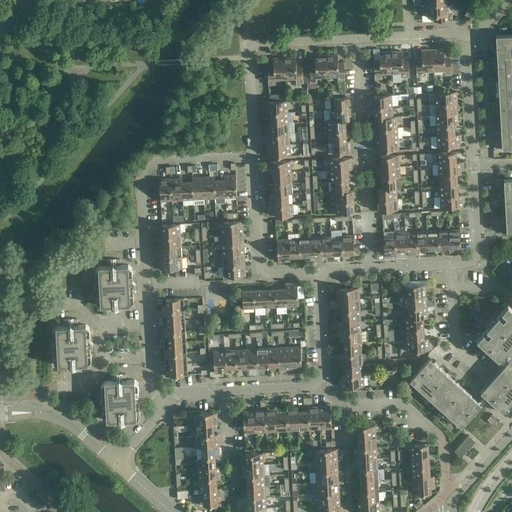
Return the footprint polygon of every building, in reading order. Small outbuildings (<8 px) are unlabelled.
[(447,3),(425,5),(426,16),(434,15),(435,21),(452,20),(452,13),(448,14),(447,3)] [(511,34),(496,35),(496,42),(495,43),(494,43),(493,44),(493,45),(511,44),(511,34)] [(511,44),(493,45),(493,46),(493,47),(494,47),(495,48),(496,48),(497,54),(511,53),(511,44)] [(416,77),(417,77),(417,78),(423,78),(423,76),(424,76),(423,72),(434,71),(432,49),(421,50),(421,58),(415,59),(416,77)] [(444,49),(432,49),(434,71),(444,71),(444,75),(451,75),(450,57),(444,57),(444,49)] [(402,51),(390,52),(392,74),(402,73),(402,77),(409,77),(408,59),(402,59),(402,51)] [(380,61),(374,61),(374,79),(382,79),(381,74),(392,74),(390,52),(379,52),(380,61)] [(511,53),(497,54),(497,64),(511,63),(511,53)] [(309,64),(310,82),(317,82),(317,78),(327,77),(326,55),(315,56),(315,64),(309,64)] [(337,55),(326,55),(327,77),(338,77),(338,81),(345,81),(344,63),(338,63),(337,55)] [(273,66),(267,67),(268,85),(275,84),(275,80),(285,80),(284,57),(273,58),(273,66)] [(295,57),(284,57),(285,80),(296,79),(296,83),(303,83),(302,65),(296,65),(295,57)] [(511,63),(497,64),(498,73),(511,72),(511,63)] [(511,72),(498,73),(498,83),(511,81),(511,72)] [(511,81),(498,83),(499,92),(511,91),(511,81)] [(434,92),(435,104),(453,103),(452,91),(434,92)] [(511,91),(499,92),(499,101),(511,100),(511,91)] [(391,95),(376,96),(373,96),(374,107),(388,106),(392,106),(391,95)] [(348,97),(334,98),(330,98),(330,109),(349,108),(348,97)] [(287,100),(270,101),(265,102),(265,113),(288,112),(287,100)] [(511,100),(499,101),(500,111),(511,109),(511,100)] [(453,103),(435,104),(435,114),(453,113),(453,103)] [(388,106),(374,107),(374,118),(379,118),(388,117),(388,106)] [(349,108),(330,109),(331,120),(345,119),(349,119),(349,108)] [(511,109),(500,111),(500,120),(511,119),(511,109)] [(288,112),(265,113),(265,114),(270,113),(270,123),(288,122),(288,112)] [(453,113),(435,114),(436,125),(454,124),(453,113)] [(396,117),(388,117),(379,118),(379,128),(397,127),(396,117)] [(345,119),(331,120),(327,120),(328,131),(346,130),(345,119)] [(511,119),(500,120),(501,129),(511,128),(511,119)] [(288,122),(270,123),(271,134),(285,134),(289,133),(288,122)] [(454,124),(436,125),(437,136),(454,135),(454,124)] [(397,127),(379,128),(380,139),(375,139),(375,140),(393,138),(398,138),(397,127)] [(511,128),(501,129),(501,139),(511,138),(511,128)] [(346,130),(328,131),(328,143),(332,142),(346,141),(346,130)] [(285,134),(271,134),(271,145),(285,144),(285,134)] [(454,135),(437,136),(437,147),(459,146),(459,135),(454,135)] [(393,138),(375,140),(376,151),(380,151),(394,150),(393,138)] [(511,138),(501,139),(502,148),(511,147),(511,138)] [(350,141),(346,141),(332,142),(333,153),(351,152),(350,141)] [(289,144),(285,144),(271,145),(272,156),(290,155),(289,144)] [(455,151),(437,152),(438,164),(456,163),(455,151)] [(399,155),(381,156),(381,167),(400,166),(399,166),(399,155)] [(347,157),(333,158),(328,158),(329,170),(348,169),(347,157)] [(290,160),(272,161),(273,173),(291,172),(290,160)] [(456,163),(438,164),(439,175),(457,174),(461,173),(460,163),(456,163)] [(400,166),(381,167),(382,178),(400,177),(400,166)] [(348,169),(329,170),(330,180),(348,179),(348,169)] [(291,172),(273,173),(273,184),(291,183),(291,172)] [(457,174),(439,175),(439,185),(457,184),(457,174)] [(236,175),(224,175),(225,179),(226,197),(237,197),(236,175)] [(204,199),(203,176),(192,177),(193,199),(193,205),(204,204),(204,199)] [(213,176),(203,176),(204,199),(215,198),(214,180),(213,176)] [(182,178),(181,178),(182,200),(193,199),(192,177),(191,177),(192,181),(182,182),(182,178)] [(400,177),(382,178),(382,189),(400,188),(400,177)] [(170,178),(159,179),(160,201),(172,200),(170,178)] [(181,178),(170,178),(172,200),(182,200),(181,178)] [(511,178),(503,179),(504,188),(511,187),(511,178)] [(225,179),(214,180),(215,198),(226,197),(225,179)] [(348,179),(330,180),(330,181),(334,181),(335,191),(353,190),(353,189),(349,190),(348,179)] [(291,183),(273,184),(274,194),(292,194),(291,183)] [(457,184),(439,185),(440,196),(458,195),(457,184)] [(400,188),(382,189),(378,189),(379,200),(397,199),(396,188),(401,188),(400,188)] [(353,190),(335,191),(336,202),(354,201),(353,190)] [(292,194),(274,194),(270,195),(270,205),(275,205),(293,204),(288,204),(288,194),(292,194)] [(458,195),(440,196),(440,208),(463,206),(462,195),(458,195)] [(397,199),(379,200),(379,211),(397,210),(397,199)] [(354,201),(336,202),(336,213),(354,212),(354,201)] [(293,204),(275,205),(275,217),(293,216),(293,204)] [(511,213),(505,214),(505,216),(502,216),(502,218),(501,219),(500,219),(500,220),(500,221),(500,222),(500,223),(511,221),(511,213)] [(242,220),(220,221),(221,233),(243,232),(242,220)] [(511,221),(500,223),(501,223),(502,224),(503,224),(503,226),(506,226),(506,231),(511,230),(511,221)] [(179,224),(161,225),(162,236),(180,235),(179,224)] [(448,230),(438,231),(439,249),(449,248),(448,230)] [(448,230),(449,248),(450,252),(461,252),(460,230),(448,230)] [(416,232),(416,236),(417,250),(428,249),(427,231),(416,232)] [(438,231),(427,231),(428,249),(439,249),(438,231)] [(243,232),(221,233),(221,244),(244,242),(239,242),(239,232),(243,232)] [(394,233),(395,237),(395,251),(405,250),(405,255),(406,255),(405,237),(405,232),(394,233)] [(180,235),(162,236),(163,247),(181,246),(180,235)] [(353,235),(342,236),(343,254),(354,253),(353,235)] [(331,236),(320,237),(321,259),(323,259),(323,255),(332,254),(331,237),(331,236)] [(342,236),(331,237),(332,254),(343,254),(342,236)] [(416,236),(405,237),(406,255),(417,254),(416,250),(417,250),(416,236)] [(309,237),(299,238),(300,256),(310,256),(309,237)] [(320,237),(309,237),(310,256),(312,256),(312,260),(321,259),(320,237)] [(395,237),(383,238),(384,256),(396,255),(395,251),(395,237)] [(298,242),(288,243),(289,257),(300,256),(299,238),(298,238),(298,242)] [(288,239),(276,239),(278,262),(289,261),(289,257),(288,243),(288,239)] [(244,242),(221,244),(222,254),(244,253),(244,242)] [(181,246),(163,247),(163,258),(181,257),(182,257),(181,246)] [(244,253),(222,254),(223,265),(245,264),(244,253)] [(181,257),(163,258),(164,269),(182,268),(181,257)] [(108,266),(101,266),(99,266),(96,270),(96,277),(100,277),(100,283),(97,283),(94,286),(97,289),(101,288),(101,295),(97,295),(98,302),(101,305),(109,305),(109,311),(114,311),(120,311),(122,311),(122,304),(130,304),(134,300),(133,293),(130,293),(129,287),(133,287),(135,284),(133,281),(129,282),(129,275),(132,275),(135,275),(135,271),(132,271),(132,268),(128,264),(120,265),(120,259),(117,259),(111,259),(107,259),(108,266)] [(245,264),(223,265),(223,277),(241,276),(241,265),(245,265),(245,264)] [(297,283),(286,284),(286,288),(287,306),(298,305),(297,283)] [(408,296),(422,296),(426,295),(425,284),(403,285),(404,297),(408,296)] [(336,289),(337,300),(341,300),(359,299),(358,287),(336,289)] [(286,288),(275,289),(276,307),(287,306),(286,288)] [(264,289),(253,290),(254,308),(265,307),(264,289)] [(275,289),(264,289),(265,307),(276,307),(275,289)] [(243,309),(254,308),(253,290),(242,291),(243,309)] [(422,296),(408,296),(404,297),(404,307),(422,306),(422,296)] [(184,298),(166,299),(166,305),(162,305),(162,311),(184,309),(184,298)] [(359,299),(341,300),(342,310),(360,310),(359,299)] [(511,307),(508,304),(476,339),(493,353),(491,355),(497,361),(511,343),(511,307)] [(426,306),(422,306),(404,307),(404,308),(408,308),(409,318),(423,317),(427,317),(426,306)] [(185,320),(184,309),(162,311),(162,315),(166,315),(166,316),(167,321),(185,320)] [(360,310),(342,310),(342,321),(360,320),(360,310)] [(423,317),(409,318),(405,318),(405,329),(423,328),(423,317)] [(58,365),(63,365),(66,365),(66,371),(70,371),(76,371),(80,370),(79,364),(88,364),(91,360),(91,353),(87,353),(87,347),(90,346),(93,344),(90,341),(87,341),(86,335),(90,335),(93,335),(92,331),(90,331),(90,328),(86,324),(78,325),(77,319),(73,319),(73,318),(67,319),(64,319),(64,326),(56,326),(52,330),(53,337),(56,337),(57,343),(53,343),(51,346),(53,348),(57,348),(57,355),(54,355),(54,362),(58,365)] [(185,331),(185,320),(167,321),(167,325),(167,327),(163,327),(163,332),(185,331)] [(360,320),(342,321),(343,332),(361,331),(360,320)] [(423,328),(405,329),(406,340),(428,339),(424,339),(423,328)] [(186,340),(185,331),(163,332),(163,333),(163,337),(168,337),(168,341),(168,343),(186,342),(186,340)] [(361,331),(343,332),(343,343),(361,342),(361,331)] [(428,339),(406,340),(407,351),(429,350),(428,339)] [(187,353),(186,342),(168,343),(168,348),(164,349),(164,350),(164,354),(187,353)] [(361,342),(343,343),(344,353),(340,353),(340,354),(362,353),(361,342)] [(301,346),(289,347),(291,369),(302,368),(301,346)] [(279,347),(268,348),(269,366),(279,365),(279,347)] [(279,347),(279,365),(280,370),(291,369),(289,347),(279,347)] [(268,348),(257,349),(258,366),(269,366),(268,348)] [(246,349),(235,350),(236,368),(247,367),(246,349)] [(257,349),(246,349),(247,367),(258,366),(257,349)] [(214,373),(225,372),(224,350),(213,351),(214,373)] [(235,350),(224,350),(225,372),(226,372),(225,368),(236,368),(235,350)] [(187,363),(187,353),(164,354),(165,359),(169,358),(169,364),(187,363)] [(362,353),(340,354),(340,365),(363,364),(362,353)] [(480,392),(502,412),(511,401),(511,357),(480,392)] [(481,404),(440,367),(430,358),(410,380),(461,427),(481,404)] [(188,375),(187,363),(169,364),(169,367),(169,370),(165,370),(165,376),(188,375)] [(363,364),(340,365),(341,366),(345,366),(345,376),(363,375),(363,364)] [(116,374),(112,375),(113,381),(104,381),(101,385),(101,392),(105,392),(105,398),(102,398),(99,401),(102,404),(106,403),(106,410),(102,410),(103,417),(107,421),(115,420),(115,426),(119,426),(125,426),(129,426),(128,419),(136,419),(140,415),(139,408),(136,408),(135,402),(139,402),(141,399),(139,396),(135,397),(135,390),(138,390),(141,390),(141,386),(138,386),(138,383),(134,380),(126,380),(126,374),(122,374),(116,374)] [(363,375),(345,376),(341,376),(342,387),(364,386),(363,375)] [(319,406),(308,407),(308,411),(309,429),(320,429),(319,406)] [(330,406),(319,406),(320,429),(331,428),(330,406)] [(254,410),(243,411),(244,433),(255,432),(254,414),(254,410)] [(308,411),(297,412),(298,430),(309,429),(308,411)] [(195,413),(195,425),(213,424),(218,424),(217,412),(195,413)] [(287,412),(276,413),(277,431),(288,430),(287,412)] [(297,412),(287,412),(288,430),(298,430),(297,412)] [(276,413),(265,414),(266,432),(277,431),(276,413)] [(265,414),(254,414),(255,432),(266,432),(265,414)] [(497,418),(492,414),(487,419),(492,424),(497,418)] [(213,424),(195,425),(196,435),(218,434),(214,434),(213,424)] [(357,426),(358,437),(375,436),(375,425),(357,426)] [(218,434),(196,435),(196,446),(219,445),(218,434)] [(375,436),(358,437),(358,448),(354,448),(376,447),(375,436)] [(474,444),(468,438),(453,454),(460,460),(474,444)] [(428,444),(410,445),(411,456),(429,455),(428,444)] [(219,445),(196,446),(197,457),(219,456),(219,445)] [(376,447),(354,448),(355,459),(377,458),(376,447)] [(336,448),(319,449),(319,461),(337,460),(336,448)] [(263,453),(245,454),(246,465),(241,465),(264,464),(263,453)] [(429,455),(411,456),(411,467),(429,466),(429,455)] [(219,456),(197,457),(198,468),(216,467),(215,457),(219,456)] [(377,458),(355,459),(355,460),(359,460),(359,470),(377,469),(377,458)] [(337,460),(319,461),(315,461),(316,472),(338,471),(337,460)] [(264,464),(241,465),(242,476),(264,475),(264,464)] [(429,466),(411,467),(412,478),(430,477),(429,466)] [(220,467),(216,467),(198,468),(198,479),(216,478),(220,477),(220,467)] [(377,469),(359,470),(360,480),(378,480),(377,469)] [(338,471),(316,472),(316,483),(338,481),(338,471)] [(264,475),(242,476),(242,477),(246,476),(247,486),(265,486),(264,475)] [(430,477),(412,478),(412,489),(416,489),(417,493),(430,493),(430,488),(434,488),(434,476),(430,477)] [(216,478),(198,479),(199,490),(221,488),(217,488),(216,478)] [(378,480),(360,480),(360,491),(378,490),(378,480)] [(338,481),(316,483),(317,494),(339,492),(338,481)] [(265,486),(247,486),(247,497),(243,497),(243,498),(265,496),(265,486)] [(221,488),(199,490),(199,501),(203,501),(204,505),(217,505),(217,500),(221,500),(221,488)] [(189,490),(177,491),(177,499),(190,498),(189,490)] [(378,490),(360,491),(361,502),(357,502),(379,501),(378,490)] [(339,492),(317,494),(317,504),(339,503),(339,492)] [(265,496),(243,498),(243,508),(266,507),(265,496)] [(379,511),(379,501),(357,502),(357,511),(379,511)] [(339,511),(339,503),(317,504),(317,511),(339,511)]
